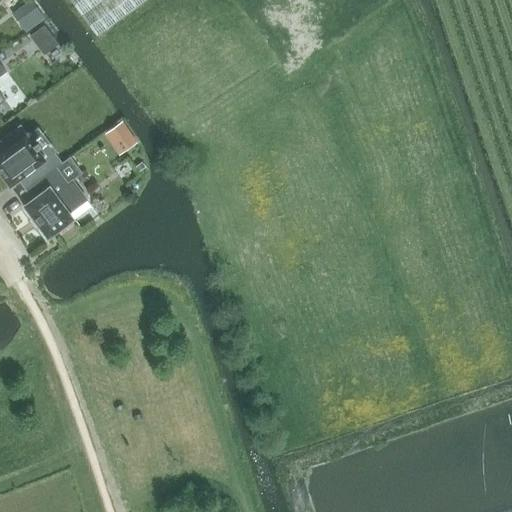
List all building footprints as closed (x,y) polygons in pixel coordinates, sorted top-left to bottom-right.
[(71,0),(99,37),(148,0),(71,0)] [(31,1),(21,8),(34,26),(45,19),(31,1)] [(35,33),(31,36),(44,54),(51,49),(59,44),(45,25),(37,31),(36,32),(35,33)] [(0,166),(12,181),(23,173),(31,183),(65,158),(55,145),(46,151),(22,121),(0,138),(0,166)] [(109,132),(105,134),(110,141),(113,138),(123,152),(128,149),(134,144),(136,143),(126,129),(122,122),(119,124),(113,128),(109,132)] [(69,213),(86,200),(72,180),(67,184),(55,169),(27,190),(34,199),(24,207),(48,239),(74,219),(73,218),(69,213)]
